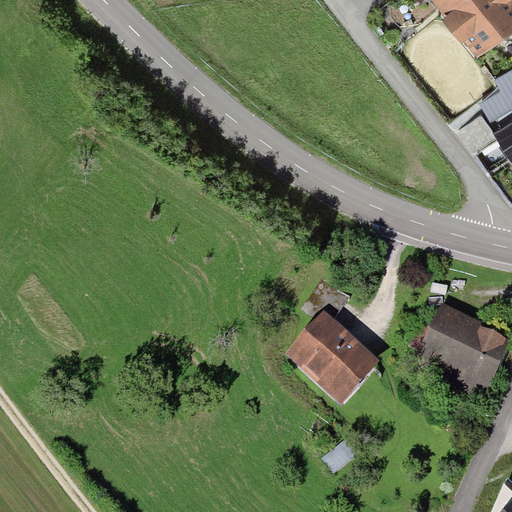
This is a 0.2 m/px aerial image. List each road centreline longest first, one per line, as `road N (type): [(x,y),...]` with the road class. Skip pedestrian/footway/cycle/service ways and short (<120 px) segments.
road 1 (tertiary): [(100,0),(182,81),(328,184)]
road 2 (residential): [(490,242),(482,189),(336,0)]
road 3 (tertiary): [(490,242),(328,184)]
road 4 (track): [(91,511),(0,398)]
road 5 (residential): [(511,389),(460,511)]
